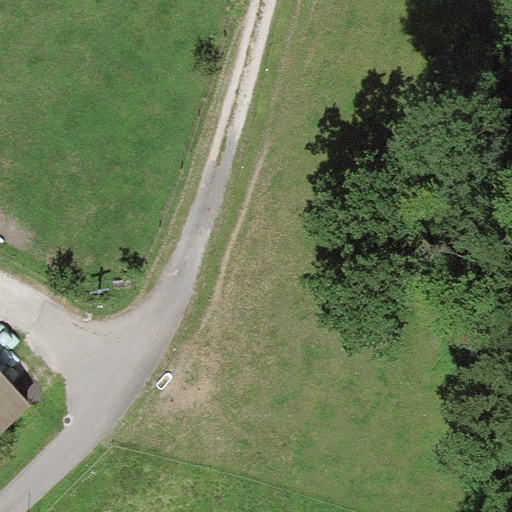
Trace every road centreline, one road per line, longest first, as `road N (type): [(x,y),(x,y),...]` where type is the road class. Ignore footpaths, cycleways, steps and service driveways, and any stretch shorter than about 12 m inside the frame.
road 1 (track): [(127,368),(189,242),(255,0)]
road 2 (track): [(1,511),(83,435),(127,368)]
road 3 (track): [(0,295),(127,368)]
